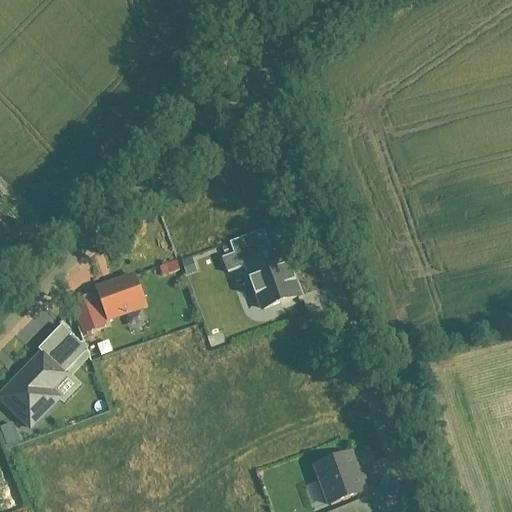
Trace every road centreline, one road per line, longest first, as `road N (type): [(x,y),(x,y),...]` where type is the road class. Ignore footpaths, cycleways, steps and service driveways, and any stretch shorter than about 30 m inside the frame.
road 1 (unclassified): [(250,74),(417,511)]
road 2 (unclassified): [(250,74),(0,339)]
